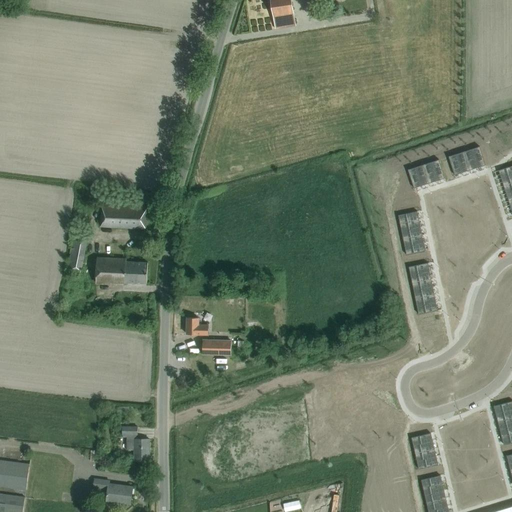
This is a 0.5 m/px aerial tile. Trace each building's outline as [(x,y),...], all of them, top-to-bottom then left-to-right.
[(270,0),(275,29),(296,25),(291,0),(270,0)] [(479,146),(471,149),(477,167),(485,165),(479,146)] [(471,149),(464,151),(470,170),(477,167),(471,149)] [(464,151),(456,154),(462,172),(470,170),(464,151)] [(456,154),(448,156),(454,175),(462,172),(456,154)] [(439,159),(431,162),(437,180),(445,178),(439,159)] [(431,162),(423,164),(429,183),(437,180),(431,162)] [(423,164),(416,167),(422,185),(429,183),(423,164)] [(511,165),(498,170),(501,178),(511,174),(511,165)] [(416,167),(408,169),(414,188),(422,185),(416,167)] [(511,174),(501,178),(503,185),(511,182),(511,174)] [(511,182),(503,185),(506,193),(511,190),(511,182)] [(100,226),(146,228),(147,206),(137,205),(101,204),(100,226)] [(417,211),(398,215),(400,223),(419,219),(417,211)] [(419,219),(400,223),(401,231),(420,227),(419,219)] [(420,227),(401,231),(403,239),(422,235),(420,227)] [(68,270),(81,272),(87,236),(74,234),(68,270)] [(422,235),(403,239),(404,246),(424,243),(422,235)] [(424,243),(404,246),(406,254),(425,251),(424,243)] [(126,259),(97,258),(96,283),(116,284),(116,282),(147,283),(148,262),(126,261),(126,259)] [(428,262),(409,266),(410,275),(429,271),(428,262)] [(429,271),(410,275),(412,282),(431,279),(429,271)] [(431,279),(412,282),(413,290),(432,286),(431,279)] [(432,286),(413,290),(415,298),(434,294),(432,286)] [(434,294),(415,298),(417,306),(436,302),(434,294)] [(436,302),(417,306),(418,314),(437,310),(436,302)] [(198,334),(208,334),(208,325),(198,325),(198,317),(187,317),(187,334),(198,334)] [(203,340),(202,354),(231,355),(231,341),(203,340)] [(511,400),(494,405),(496,413),(511,409),(511,400)] [(511,409),(496,413),(498,421),(511,417),(511,409)] [(511,417),(498,421),(500,429),(511,425),(511,417)] [(511,425),(500,429),(502,437),(511,434),(511,425)] [(137,427),(122,427),(122,437),(126,437),(126,450),(134,449),(134,460),(149,461),(149,439),(136,439),(136,434),(137,434),(137,427)] [(430,433),(411,437),(413,445),(432,441),(430,433)] [(511,434),(502,437),(504,445),(511,442),(511,434)] [(432,441),(413,445),(415,453),(434,449),(432,441)] [(434,449),(415,453),(417,461),(436,456),(434,449)] [(436,456),(417,461),(418,469),(437,464),(436,456)] [(0,486),(26,490),(30,464),(0,460),(0,486)] [(440,475),(421,479),(423,488),(442,483),(440,475)] [(130,504),(133,486),(109,483),(109,481),(94,479),(93,487),(108,489),(107,493),(107,495),(106,501),(130,504)] [(442,483),(423,488),(425,495),(444,491),(442,483)] [(444,491),(425,495),(426,503),(445,499),(444,491)] [(0,510),(11,511),(23,511),(25,497),(0,493),(0,510)] [(445,499),(426,503),(428,511),(447,507),(445,499)]
